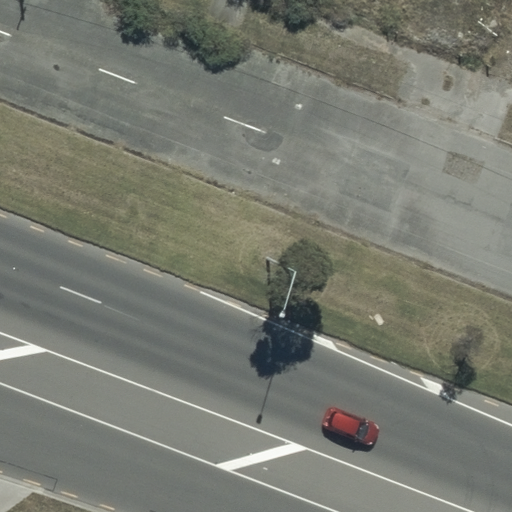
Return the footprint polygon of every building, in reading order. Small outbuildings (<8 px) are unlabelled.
[(33,0),(31,8),(95,29),(104,0),(33,0)] [(201,15),(161,0),(117,0),(105,33),(184,62),(201,15)] [(311,58),(234,26),(217,67),(303,102),(310,83),(302,80),(311,58)] [(100,95),(7,61),(0,79),(0,104),(85,136),(100,95)] [(111,108),(97,144),(252,202),(265,166),(111,108)]
